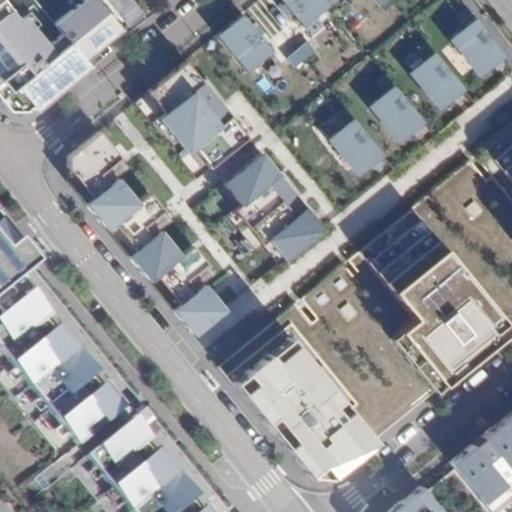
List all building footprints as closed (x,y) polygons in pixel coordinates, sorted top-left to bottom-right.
[(0,0),(0,100),(8,111),(24,98),(34,111),(63,88),(58,82),(83,61),(88,67),(110,50),(105,44),(142,14),(130,0),(83,0),(54,24),(34,0),(0,0)] [(285,27),(267,0),(256,0),(246,7),(287,69),(314,51),(294,21),(285,27)] [(279,0),(300,25),(330,0),(279,0)] [(240,17),(217,36),(245,70),(268,51),(240,17)] [(502,56),(473,19),(451,37),(481,73),(502,56)] [(462,89),(431,52),(410,69),(441,106),(462,89)] [(188,62),(137,103),(155,124),(205,82),(188,62)] [(205,82),(155,124),(180,155),(232,112),(205,82)] [(399,139),(421,122),(391,85),(369,102),(399,139)] [(232,112),(180,155),(196,175),(249,131),(232,112)] [(329,135),(359,172),(380,155),(350,118),(329,135)] [(511,186),(511,123),(481,148),(511,186)] [(69,183),(87,205),(130,169),(98,130),(68,155),(67,181),(69,183)] [(258,153),(220,184),(240,209),(267,186),(278,177),(258,153)] [(119,178),(87,205),(111,234),(143,207),(119,178)] [(264,241),(293,217),(267,186),(240,209),(228,219),(254,250),(264,241)] [(143,207),(111,234),(129,255),(161,229),(172,219),(155,198),(143,207)] [(293,217),(264,241),(285,265),(323,234),(303,209),(293,217)] [(395,331),(440,385),(508,329),(416,218),(364,261),(411,318),(395,331)] [(0,219),(0,355),(76,448),(124,409),(18,280),(37,265),(0,219)] [(161,229),(129,255),(152,284),(185,258),(161,229)] [(218,275),(196,249),(185,258),(152,284),(174,310),(206,284),(218,275)] [(206,284),(174,310),(198,339),(230,313),(206,284)] [(267,384),(256,394),(323,476),(343,479),(388,442),(309,345),(289,362),(282,355),(258,374),(267,384)] [(494,511),(511,497),(511,414),(453,463),(486,511),(488,511),(494,511)] [(207,511),(132,419),(85,460),(127,511),(207,511)] [(440,511),(419,485),(383,511),(440,511)]
